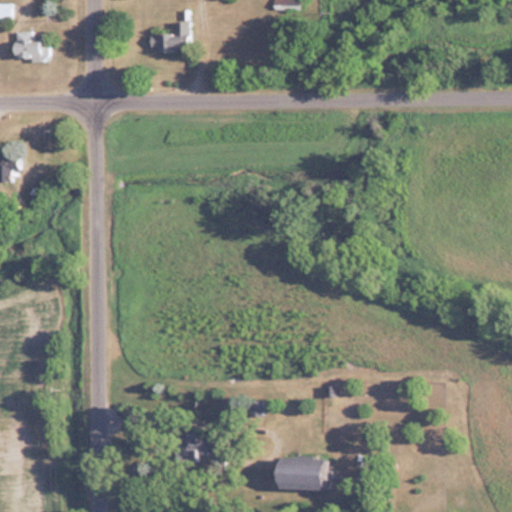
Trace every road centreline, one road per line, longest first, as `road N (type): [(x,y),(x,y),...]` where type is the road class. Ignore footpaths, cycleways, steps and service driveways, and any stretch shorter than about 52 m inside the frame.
road 1 (residential): [(0,107),(511,100)]
road 2 (residential): [(103,511),(97,0)]
